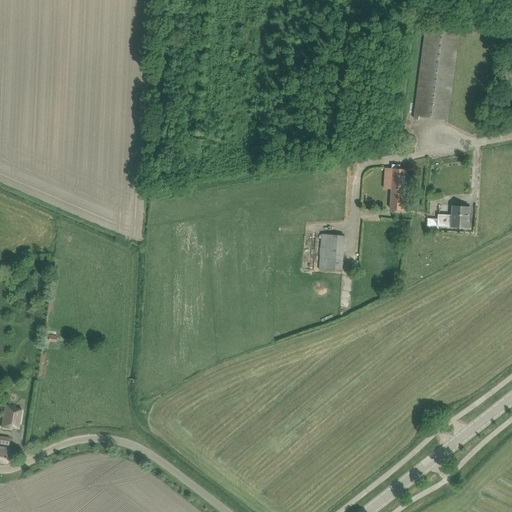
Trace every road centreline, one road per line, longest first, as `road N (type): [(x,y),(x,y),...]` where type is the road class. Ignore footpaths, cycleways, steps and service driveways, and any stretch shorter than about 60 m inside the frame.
road 1 (residential): [(511,136),(360,167),(348,288)]
road 2 (unclassified): [(226,511),(151,455),(113,439),(65,442),(0,469)]
road 3 (secondary): [(367,511),(511,398)]
